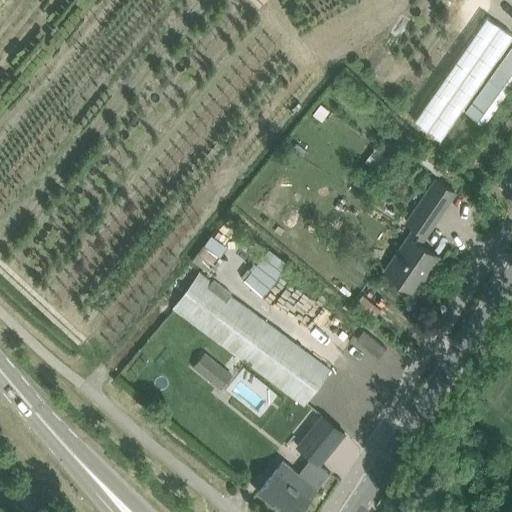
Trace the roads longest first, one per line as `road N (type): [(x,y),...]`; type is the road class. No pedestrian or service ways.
road 1 (unclassified): [(357,511),(511,279)]
road 2 (unclassified): [(236,511),(78,382)]
road 3 (tertiary): [(133,511),(0,363)]
